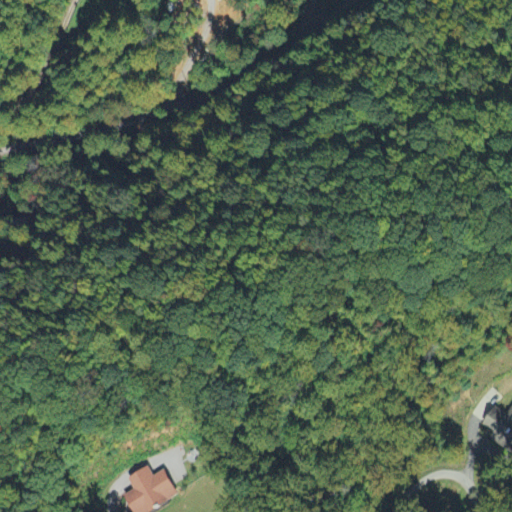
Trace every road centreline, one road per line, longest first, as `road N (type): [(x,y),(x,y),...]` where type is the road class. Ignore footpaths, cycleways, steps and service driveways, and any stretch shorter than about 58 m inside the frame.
road 1 (residential): [(348,0),(306,38),(216,91),(113,126),(0,148)]
road 2 (residential): [(484,511),(463,479),(445,472),(411,488),(393,511)]
